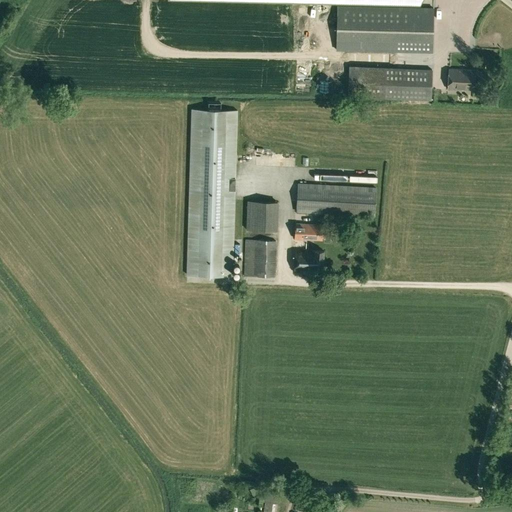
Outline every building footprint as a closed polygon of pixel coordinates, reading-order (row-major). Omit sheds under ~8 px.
[(433,7),(337,5),(336,49),(433,51),(433,7)] [(431,69),(349,66),(347,97),(430,100),(431,69)] [(474,90),(474,70),(448,69),(447,89),(474,90)] [(484,96),(484,104),(495,104),(496,97),(484,96)] [(191,109),(188,201),(186,274),(186,275),(233,276),(237,110),(191,109)] [(278,158),(278,146),(252,145),(251,157),(278,158)] [(297,182),(296,212),(374,217),(376,187),(297,182)] [(281,198),(250,197),(250,227),(280,227),(281,198)] [(294,239),(325,240),(331,241),(331,230),(325,230),(326,225),(295,223),(294,239)] [(246,241),(245,276),(275,277),(276,242),(246,241)] [(295,249),(294,271),(324,272),(325,250),(295,249)] [(277,510),(278,499),(268,498),(267,510),(277,510)] [(307,511),(314,511),(315,501),(308,500),(307,511)]
